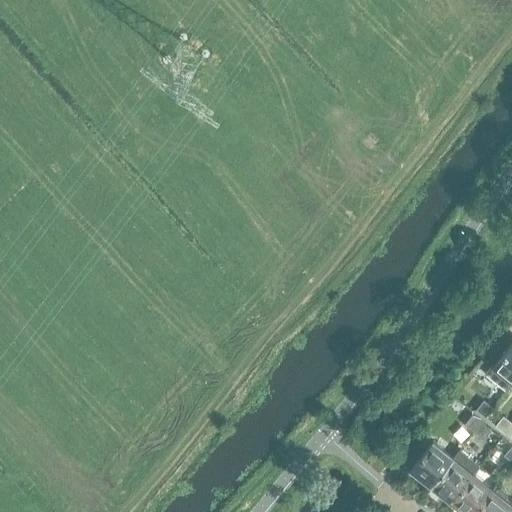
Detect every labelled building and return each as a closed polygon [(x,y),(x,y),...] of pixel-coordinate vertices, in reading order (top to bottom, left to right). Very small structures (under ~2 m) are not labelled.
[(511,341),(493,364),(492,363),(485,371),(507,390),(511,383),(511,341)] [(476,409),(486,416),(493,406),(483,399),(476,409)] [(473,430),(481,420),(473,414),(465,423),(473,430)] [(505,432),(511,422),(511,421),(503,415),(495,425),(505,432)] [(491,429),(481,420),(473,430),(484,438),(491,429)] [(431,484),(452,456),(432,440),(410,467),(431,484)] [(453,457),(452,456),(431,484),(450,499),(472,472),(473,473),(480,465),(460,449),(453,457)] [(472,472),(450,499),(466,511),(472,511),(492,488),(473,473),(472,472)] [(492,488),(472,511),(504,511),(511,504),(505,498),(508,495),(507,492),(501,487),(497,487),(495,490),(492,488)]
